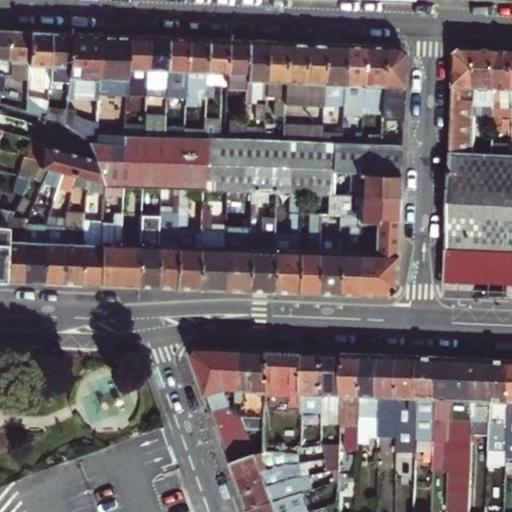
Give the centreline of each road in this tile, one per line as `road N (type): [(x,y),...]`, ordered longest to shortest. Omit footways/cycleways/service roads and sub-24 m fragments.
road 1 (residential): [(0,8),(432,23)]
road 2 (residential): [(422,321),(432,23)]
road 3 (tertiary): [(422,321),(154,320)]
road 4 (residential): [(209,511),(158,358),(154,320)]
road 5 (tertiary): [(154,320),(0,319)]
